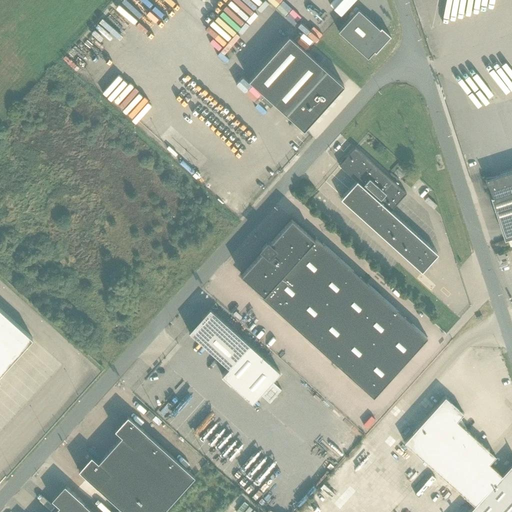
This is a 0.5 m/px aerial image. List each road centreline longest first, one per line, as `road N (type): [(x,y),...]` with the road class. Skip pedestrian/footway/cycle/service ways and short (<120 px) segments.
road 1 (unclassified): [(0,508),(382,79),(420,62)]
road 2 (unclassified): [(511,348),(420,62)]
road 3 (unknown): [(278,196),(433,341),(494,291)]
road 4 (unknown): [(447,362),(343,480)]
road 5 (unknown): [(157,332),(271,430)]
